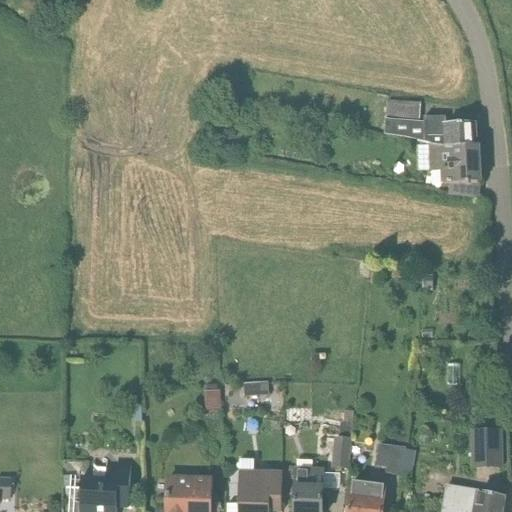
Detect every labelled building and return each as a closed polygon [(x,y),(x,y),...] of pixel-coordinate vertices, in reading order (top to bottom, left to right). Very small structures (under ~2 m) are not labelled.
[(453,148),(477,147),(476,125),(446,126),(446,118),(423,118),(424,123),(419,122),(421,103),(387,101),(385,120),(386,120),(384,135),(403,138),(425,143),(425,144),(427,144),(444,147),(444,148),(453,148)] [(229,112),(219,112),(219,123),(229,123),(229,112)] [(442,186),(458,185),(457,197),(479,200),(479,184),(477,147),(453,148),(444,148),(444,147),(427,144),(429,172),(441,171),(442,186)] [(422,290),(434,290),(434,276),(423,276),(422,290)] [(267,399),(267,386),(242,386),(243,399),(267,399)] [(221,410),(220,391),(204,392),(205,412),(221,410)] [(340,422),(338,438),(334,438),(330,469),(348,470),(351,440),(352,423),(340,422)] [(432,434),(422,430),(418,441),(427,444),(432,434)] [(501,432),(473,433),(474,469),(502,468),(501,432)] [(401,476),(406,449),(379,445),(376,468),(386,468),(386,474),(401,476)] [(79,511),(116,511),(117,509),(128,509),(131,461),(118,460),(117,469),(106,469),(94,468),(93,477),(82,476),(79,511)] [(239,471),(239,503),(238,511),(281,511),(283,473),(260,472),(260,468),(254,468),(254,461),(240,460),(239,471)] [(296,486),(295,498),(294,511),(321,511),(323,490),(324,474),(324,469),(312,469),(312,462),(297,461),(297,469),(296,486)] [(0,501),(9,501),(9,478),(0,478),(0,501)] [(168,478),(167,501),(166,511),(210,511),(212,479),(168,478)] [(352,484),(350,504),(349,511),(382,511),(385,488),(352,484)] [(503,511),(506,499),(476,494),(457,489),(452,511),(503,511)]
